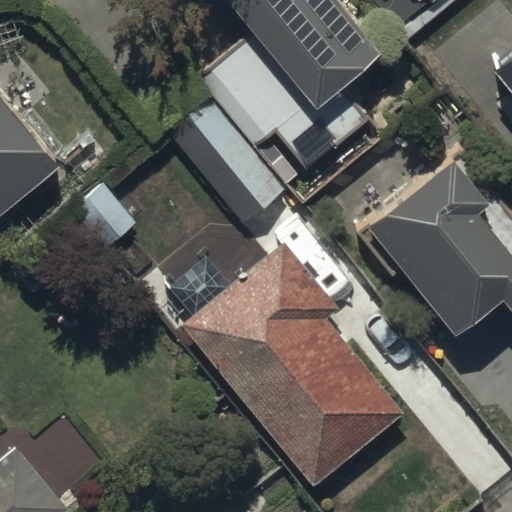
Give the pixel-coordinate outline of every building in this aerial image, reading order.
[(379,69),(325,0),(225,0),(222,3),(251,40),(200,80),(254,149),(271,136),(301,174),(365,125),(343,97),(379,69)] [(511,0),(478,29),(491,45),(483,52),(511,87),(511,113),(507,118),(511,124),(511,151),(508,155),(511,160),(511,0)] [(124,216),(187,162),(215,195),(203,205),(216,220),(228,210),(246,231),(286,197),(206,103),(75,214),(109,254),(136,231),(124,216)] [(0,229),(60,178),(0,107),(0,229)] [(452,172),(370,237),(457,347),(501,312),(511,325),(511,270),(479,229),(490,221),(452,172)] [(283,248),(182,331),(313,492),(401,420),(323,325),(337,314),(283,248)] [(0,511),(64,511),(20,455),(0,470),(0,511)]
